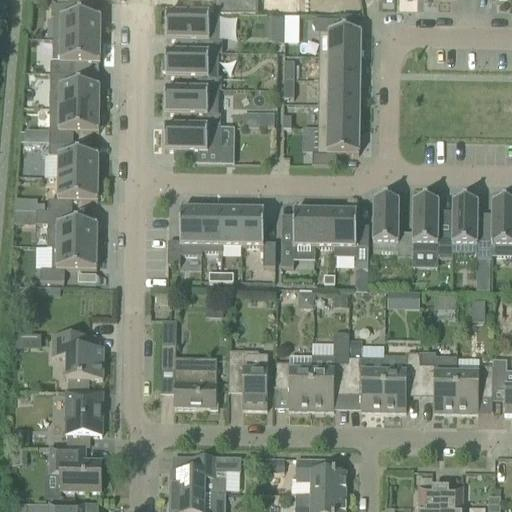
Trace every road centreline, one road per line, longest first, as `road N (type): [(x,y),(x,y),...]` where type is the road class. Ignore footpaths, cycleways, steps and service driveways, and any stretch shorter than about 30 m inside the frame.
road 1 (residential): [(386,176),(388,36),(511,39)]
road 2 (residential): [(386,176),(354,187),(130,187)]
road 3 (residential): [(141,435),(127,412),(130,187)]
road 4 (residential): [(141,435),(369,443)]
road 5 (residential): [(130,187),(131,31)]
road 6 (residential): [(369,443),(511,446)]
road 7 (residential): [(511,178),(386,176)]
